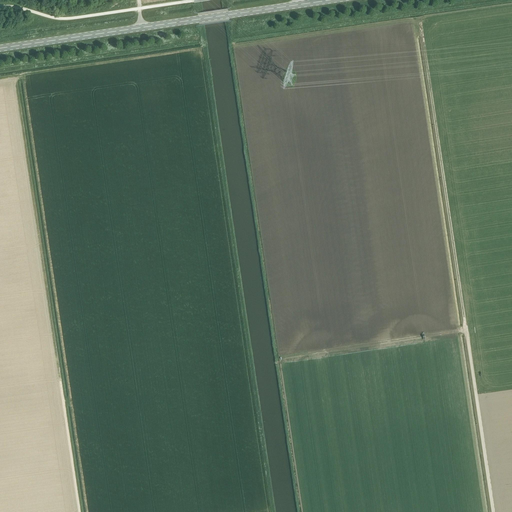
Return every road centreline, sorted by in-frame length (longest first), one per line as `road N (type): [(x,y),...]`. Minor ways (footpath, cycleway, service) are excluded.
road 1 (track): [(492,511),(423,38)]
road 2 (primary): [(0,48),(331,0)]
